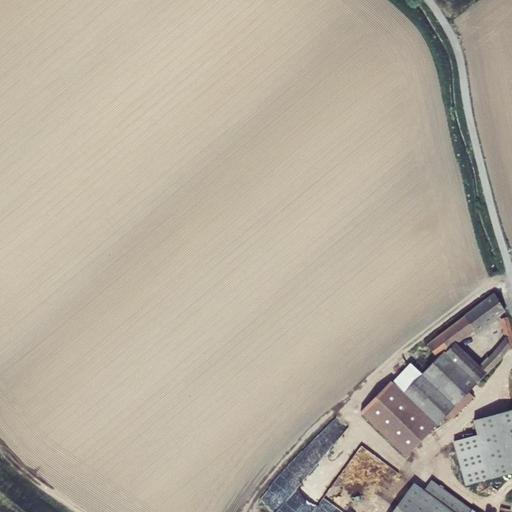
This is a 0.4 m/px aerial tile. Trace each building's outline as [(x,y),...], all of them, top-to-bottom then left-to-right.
[(476,332),(506,310),(495,294),(427,346),(435,357),(456,342),(456,343),(473,329),(476,332)] [(421,374),(411,364),(364,416),(408,457),(438,424),(452,410),(477,383),(509,350),(511,347),(511,333),(507,317),(501,319),(507,338),(480,367),(455,343),(446,352),(445,351),(421,374)] [(477,383),(452,410),(457,415),(483,389),(477,383)] [(511,475),(511,412),(476,423),(481,437),(457,445),(470,489),(511,475)] [(414,483),(392,511),(474,511),(434,481),(426,492),(414,483)] [(279,511),(305,511),(287,500),(279,511)]
